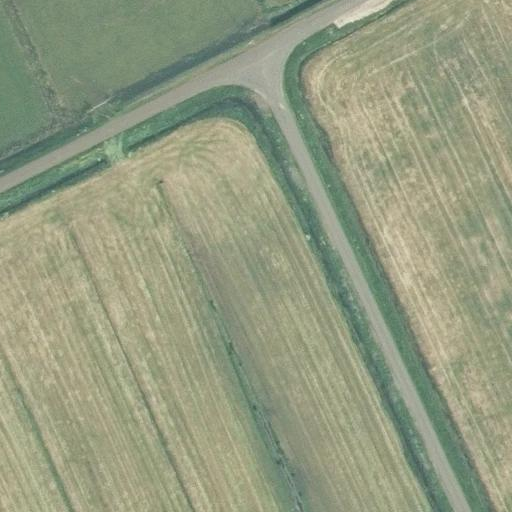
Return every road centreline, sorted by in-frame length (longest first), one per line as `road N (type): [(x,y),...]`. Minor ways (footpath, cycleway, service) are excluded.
road 1 (unclassified): [(462,511),(252,54)]
road 2 (unclassified): [(0,186),(252,54)]
